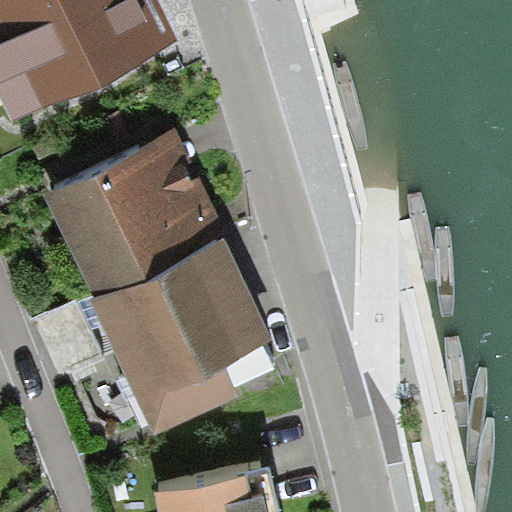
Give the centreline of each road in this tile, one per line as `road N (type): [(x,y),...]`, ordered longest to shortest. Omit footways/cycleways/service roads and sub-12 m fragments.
road 1 (residential): [(373,511),(220,0)]
road 2 (unclassified): [(0,316),(72,511)]
